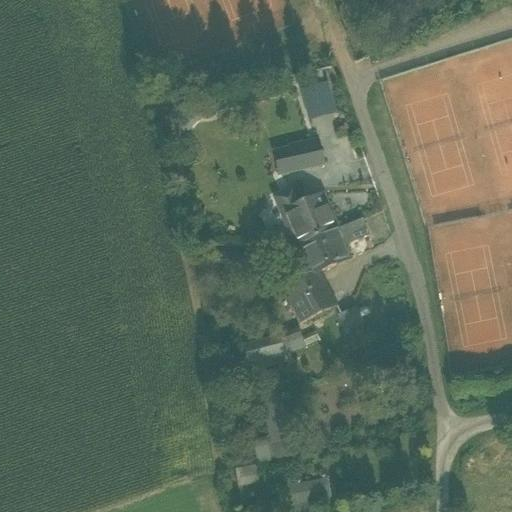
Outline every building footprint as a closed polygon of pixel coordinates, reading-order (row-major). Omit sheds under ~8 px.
[(275,154),(280,176),(323,167),(318,145),(275,154)] [(274,200),(282,219),(301,210),(293,192),(274,200)] [(295,249),(317,240),(337,231),(337,230),(338,230),(323,196),(305,204),(307,208),(301,210),(282,219),(295,249)] [(361,221),(337,231),(344,246),(367,236),(361,221)] [(337,231),(317,240),(321,250),(325,248),(333,267),(350,259),(344,246),(337,231)] [(317,273),(333,267),(325,248),(321,250),(317,240),(295,249),(297,252),(308,278),(317,273)] [(247,253),(213,252),(213,267),(247,267),(247,253)] [(308,278),(297,252),(282,259),(293,284),(308,278)] [(285,287),(291,300),(305,294),(323,287),(317,273),(308,278),(293,284),(285,287)] [(305,294),(312,309),(329,302),(323,287),(305,294)] [(312,309),(305,294),(291,300),(300,323),(332,309),(329,302),(312,309)] [(346,336),(364,328),(356,310),(338,319),(346,336)] [(291,355),(319,344),(314,333),(301,338),(299,331),(282,337),(243,347),(249,367),(291,355)] [(269,444),(288,440),(278,391),(260,394),(269,444)] [(288,440),(269,444),(273,462),(292,458),(288,440)] [(273,462),(269,444),(253,447),(256,465),(273,462)] [(254,467),(234,471),(237,489),(257,486),(254,467)] [(327,484),(306,489),(308,499),(309,504),(330,500),(327,484)] [(306,489),(300,490),(302,500),(308,499),(306,489)] [(280,494),(283,510),(292,508),(309,504),(308,499),(302,500),(300,490),(280,494)]
